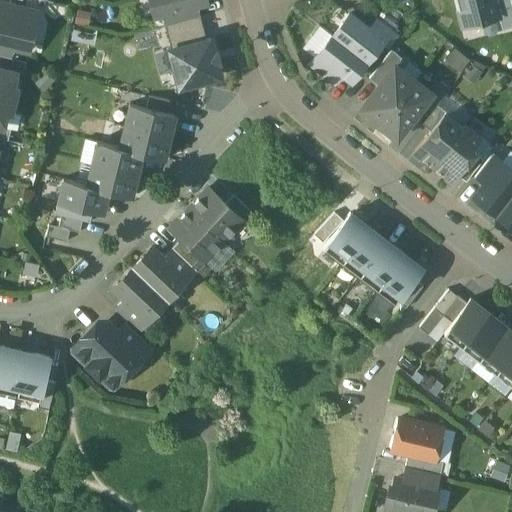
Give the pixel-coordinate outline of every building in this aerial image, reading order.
[(149,0),(154,16),(162,14),(197,5),(206,2),(205,0),(149,0)] [(454,0),(461,24),(499,15),(494,0),(454,0)] [(494,0),(499,15),(502,29),(511,26),(511,6),(510,0),(494,0)] [(21,7),(0,2),(0,43),(12,46),(28,50),(35,23),(18,19),(21,7)] [(197,5),(162,14),(165,26),(200,16),(197,5)] [(369,29),(349,14),(332,35),(366,62),(382,41),(383,40),(369,29)] [(200,16),(165,26),(171,49),(206,40),(200,16)] [(396,34),(377,19),(369,29),(383,40),(382,41),(388,45),(396,34)] [(366,62),(332,35),(317,54),(342,74),(351,81),(366,62)] [(171,49),(166,50),(177,90),(220,79),(209,39),(206,40),(171,49)] [(12,46),(0,43),(0,56),(9,58),(12,46)] [(391,49),(369,78),(378,85),(394,65),(395,65),(401,57),(391,49)] [(452,49),(445,62),(460,70),(467,58),(452,49)] [(342,74),(317,54),(310,64),(335,83),(342,74)] [(9,58),(0,56),(0,68),(14,72),(24,74),(27,62),(9,58)] [(378,85),(360,109),(380,125),(415,80),(395,65),(394,65),(378,85)] [(0,68),(0,125),(1,126),(4,111),(8,111),(8,109),(12,106),(14,103),(15,99),(14,94),(13,91),(13,88),(10,87),(14,72),(0,68)] [(415,80),(380,125),(396,137),(430,93),(415,80)] [(149,97),(146,108),(168,113),(170,102),(149,97)] [(170,138),(175,115),(168,113),(146,108),(131,104),(125,127),(170,138)] [(444,115),(415,152),(433,166),(462,129),(462,128),(444,115)] [(1,126),(0,125),(0,138),(7,140),(8,140),(11,128),(1,126)] [(462,129),(433,166),(451,180),(456,174),(473,152),(469,149),(479,137),(464,125),(462,128),(462,129)] [(165,158),(170,138),(125,127),(120,147),(142,152),(165,158)] [(492,147),(479,137),(469,149),(473,152),(483,159),(492,147)] [(136,175),(142,152),(120,147),(98,141),(92,164),(136,175)] [(473,152),(456,174),(466,181),(483,159),(473,152)] [(491,155),(474,177),(483,184),(500,162),(491,155)] [(511,193),(511,169),(501,162),(500,162),(483,184),(474,197),(496,214),(511,193)] [(131,196),(136,175),(92,164),(87,185),(108,190),(131,196)] [(103,213),(108,190),(87,185),(64,179),(58,202),(103,213)] [(225,203),(208,187),(189,208),(224,241),(243,221),(243,220),(225,203)] [(511,193),(496,214),(511,226),(511,193)] [(256,216),(233,195),(225,203),(243,220),(243,221),(244,222),(250,222),(256,216)] [(58,202),(55,214),(90,222),(93,211),(58,202)] [(224,241),(189,208),(170,228),(203,260),(204,261),(224,241)] [(334,212),(314,234),(322,242),(343,220),(334,212)] [(350,212),(323,247),(341,261),(368,226),(350,212)] [(70,230),(80,232),(82,221),(61,216),(59,227),(70,230)] [(59,227),(48,225),(46,236),(67,242),(70,230),(59,227)] [(368,226),(341,261),(358,275),(385,240),(368,226)] [(203,260),(180,238),(172,246),(174,248),(173,248),(195,269),(203,260)] [(385,240),(358,275),(376,289),(403,254),(385,240)] [(163,258),(152,247),(132,267),(166,299),(185,280),(186,279),(163,258)] [(173,248),(173,247),(163,258),(186,279),(185,280),(186,282),(197,270),(195,269),(173,248)] [(403,254),(376,289),(394,303),(413,278),(421,268),(403,254)] [(204,261),(203,260),(195,269),(197,270),(203,276),(211,268),(204,261)] [(166,299),(132,267),(113,287),(124,298),(147,320),(148,319),(166,299)] [(423,285),(413,278),(396,300),(406,307),(423,285)] [(448,289),(434,307),(443,314),(457,295),(448,289)] [(147,320),(124,298),(115,308),(139,331),(150,320),(148,319),(147,320)] [(470,298),(443,333),(461,346),(488,312),(470,298)] [(478,359),(505,325),(488,312),(461,346),(478,359)] [(103,323),(94,332),(91,328),(72,348),(88,362),(88,369),(94,375),(100,374),(112,386),(138,359),(131,353),(133,351),(115,334),(103,323)] [(149,347),(124,324),(115,334),(133,351),(131,353),(138,359),(149,347)] [(511,350),(511,330),(505,325),(478,359),(495,372),(511,350)] [(27,351),(5,346),(0,365),(0,389),(16,394),(27,351)] [(511,385),(511,350),(495,372),(511,386),(511,385)] [(49,357),(27,351),(16,394),(39,399),(44,379),(49,357)] [(55,382),(44,379),(39,399),(37,407),(48,409),(55,382)] [(443,429),(398,418),(390,449),(408,453),(435,460),(443,429)] [(435,460),(408,453),(405,465),(440,473),(442,461),(435,460)] [(440,473),(405,465),(402,478),(437,487),(440,473)] [(402,478),(396,477),(392,493),(388,492),(384,509),(398,511),(430,511),(437,487),(402,478)]
